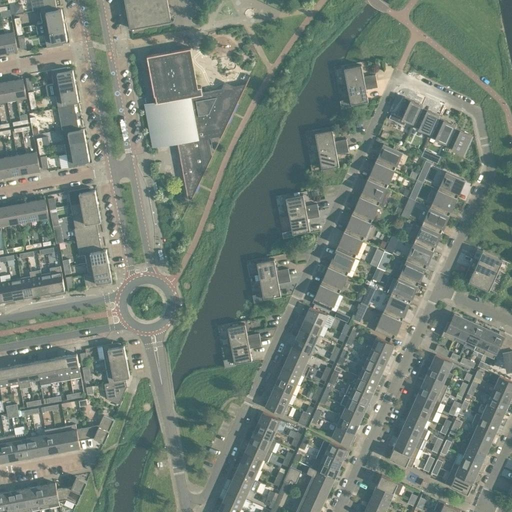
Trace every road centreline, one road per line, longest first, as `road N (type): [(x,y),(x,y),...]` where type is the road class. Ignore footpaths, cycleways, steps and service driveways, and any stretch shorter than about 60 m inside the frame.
road 1 (residential): [(184,503),(205,500),(399,73)]
road 2 (residential): [(436,288),(489,171),(476,108),(399,73)]
road 3 (residential): [(339,511),(436,288)]
road 4 (residential): [(184,503),(151,327)]
road 5 (tertiary): [(133,163),(102,0)]
road 6 (tertiary): [(0,347),(134,324)]
road 7 (tertiary): [(122,298),(0,319)]
road 8 (tertiary): [(90,48),(112,168)]
